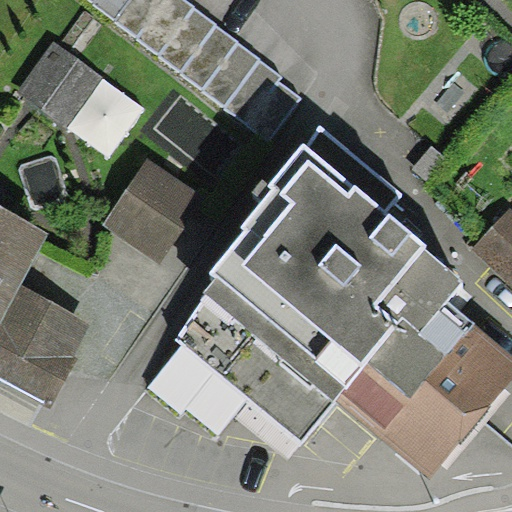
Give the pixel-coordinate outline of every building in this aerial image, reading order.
[(284,77),(184,0),(85,0),(271,143),(304,100),(280,82),(284,77)] [(65,131),(104,77),(55,42),(16,95),(65,131)] [(400,193),(320,126),(270,185),(275,188),(242,227),(246,230),(210,274),(218,280),(206,294),(210,297),(175,337),(301,444),(337,402),(428,480),(511,380),(511,356),(447,302),(463,283),(425,251),(428,246),(386,210),(400,193)] [(445,157),(433,147),(415,167),(427,178),(445,157)] [(102,224),(162,265),(207,200),(148,159),(102,224)] [(0,376),(47,401),(90,320),(22,284),(49,233),(0,207),(0,376)] [(470,251),(511,289),(511,208),(510,207),(470,251)]
